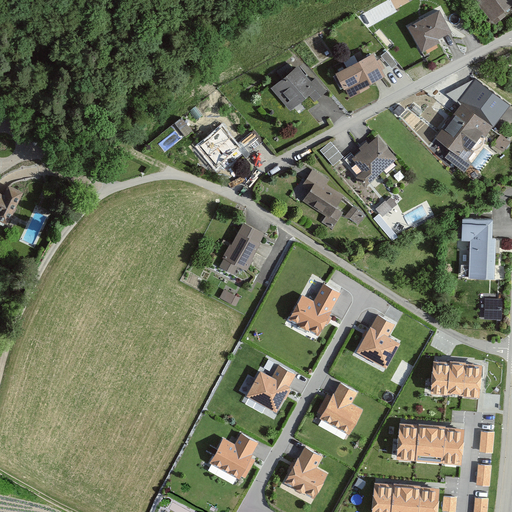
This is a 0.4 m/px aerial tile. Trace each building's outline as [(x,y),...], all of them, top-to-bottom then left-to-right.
[(511,4),(511,0),(473,0),(472,1),(489,22),(511,4)] [(449,33),(437,12),(406,28),(420,54),(437,45),(435,41),(449,33)] [(374,62),(370,54),(334,73),(348,98),(369,87),(368,85),(382,77),(379,71),(382,69),(377,60),(374,62)] [(309,82),(295,66),(269,89),(272,92),(266,96),(281,113),(287,108),(290,111),(306,96),(312,102),(324,91),(313,79),(309,82)] [(490,127),(475,115),(483,103),(465,90),(457,102),(459,104),(434,138),(464,161),(471,151),(468,149),(479,135),(483,137),(490,127)] [(185,126),(179,120),(172,125),(178,132),(185,126)] [(237,148),(219,127),(195,148),(214,169),(237,148)] [(259,145),(249,134),(236,146),(246,157),(259,145)] [(508,143),(498,136),(492,145),(502,152),(508,143)] [(394,160),(375,137),(367,144),(365,142),(358,148),(360,151),(350,159),(361,172),(358,175),(366,184),(394,160)] [(342,158),(329,143),(318,151),(332,167),(342,158)] [(327,180),(311,170),(301,186),(308,190),(301,202),(325,216),(321,222),(330,228),(340,212),(334,208),(341,196),(324,186),(327,180)] [(0,222),(7,226),(23,194),(6,185),(1,195),(0,194),(0,222)] [(390,197),(389,196),(385,199),(384,198),(375,206),(382,214),(401,197),(397,192),(390,197)] [(359,213),(351,206),(344,215),(352,222),(359,213)] [(397,233),(379,212),(374,216),(392,238),(397,233)] [(489,239),(490,220),(460,218),(459,240),(467,240),(465,278),(491,279),(493,239),(489,239)] [(244,272),(264,235),(241,223),(217,266),(232,274),(236,268),(244,272)] [(314,300),(302,293),(290,316),(317,331),(339,291),(323,283),(314,300)] [(225,286),(221,295),(236,302),(241,294),(225,286)] [(484,315),(503,315),(503,293),(485,293),(484,315)] [(378,313),(358,347),(386,362),(398,341),(386,334),(393,322),(378,313)] [(479,389),(481,360),(435,357),(433,387),(479,389)] [(273,374),(261,368),(249,391),(276,406),(295,371),(279,363),(273,374)] [(341,380),(322,415),(349,430),(361,408),(349,402),(356,389),(341,380)] [(463,426),(401,420),(399,453),(460,458),(463,426)] [(482,426),(481,446),(495,446),(495,426),(482,426)] [(235,443),(223,437),(211,459),(238,474),(257,440),(241,432),(235,443)] [(305,445),(286,479),(313,494),(325,472),(314,466),(321,453),(305,445)] [(478,481),(491,481),(492,460),(479,459),(478,481)] [(434,511),(437,485),(376,480),(374,511),(434,511)] [(457,506),(458,492),(444,491),(444,506),(457,506)] [(488,511),(489,493),(475,492),(474,511),(488,511)]
